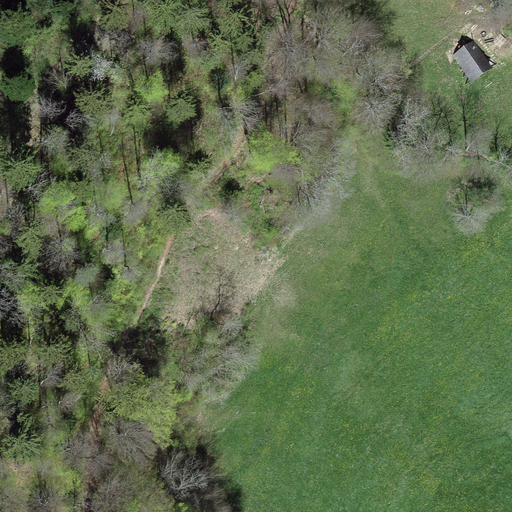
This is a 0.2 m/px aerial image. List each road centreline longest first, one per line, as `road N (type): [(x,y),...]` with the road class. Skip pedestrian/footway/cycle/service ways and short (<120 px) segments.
road 1 (track): [(85,511),(100,387),(179,214),(263,105),(281,0)]
road 2 (track): [(0,158),(102,0)]
